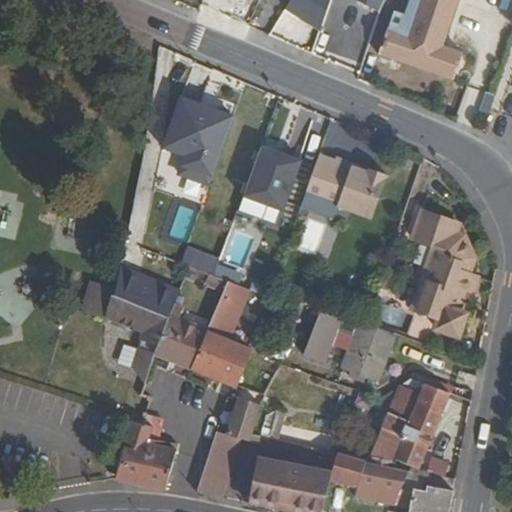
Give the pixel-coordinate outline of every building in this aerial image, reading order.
[(288,0),(282,14),(317,29),(330,0),(288,0)] [(349,0),(379,14),(385,0),(349,0)] [(416,0),(412,13),(393,6),(377,48),(450,75),(465,36),(444,29),(450,11),(454,0),(416,0)] [(454,120),(475,127),(487,94),(467,86),(454,120)] [(233,115),(179,97),(161,149),(181,156),(178,166),(211,178),(233,115)] [(302,163),(259,147),(241,197),(285,212),(302,163)] [(333,157),(316,151),(304,186),(336,199),(334,203),(369,217),(385,172),(366,165),(364,170),(348,163),(350,158),(338,154),(333,157)] [(366,165),(350,158),(348,163),(364,170),(366,165)] [(422,208),(420,214),(454,227),(456,222),(422,208)] [(454,227),(420,214),(411,236),(430,244),(409,297),(436,308),(433,317),(455,326),(463,304),(460,303),(452,300),(459,284),(462,286),(470,264),(467,262),(469,252),(463,235),(453,231),(454,227)] [(220,259),(188,248),(182,265),(214,277),(220,259)] [(154,350),(190,365),(205,328),(167,313),(179,282),(123,259),(117,257),(111,286),(110,291),(109,295),(107,300),(104,308),(104,311),(141,326),(139,335),(156,342),(154,350)] [(478,266),(470,264),(462,286),(466,287),(469,288),(478,266)] [(246,287),(225,278),(205,328),(190,365),(232,382),(247,344),(226,335),(246,287)] [(452,300),(460,303),(466,287),(462,286),(459,284),(452,300)] [(320,301),(306,338),(325,345),(338,308),(320,301)] [(395,336),(358,322),(340,368),(378,382),(395,336)] [(133,375),(144,379),(149,365),(138,361),(133,375)] [(394,395),(370,455),(385,457),(392,457),(393,454),(412,463),(415,464),(446,389),(423,379),(418,392),(413,403),(403,399),(394,395)] [(407,389),(403,399),(413,403),(418,392),(407,389)] [(251,431),(259,403),(259,401),(239,394),(237,395),(226,430),(240,434),(248,437),(251,431)] [(132,409),(130,418),(141,421),(144,413),(132,409)] [(141,421),(130,418),(115,473),(163,486),(175,441),(148,434),(150,424),(141,421)] [(208,456),(197,490),(213,493),(221,495),(240,434),(226,430),(217,427),(208,456)] [(258,455),(246,495),(274,500),(278,480),(292,482),(287,507),(312,511),(318,511),(328,475),(337,443),(331,446),(326,447),(325,447),(318,468),(258,455)] [(355,482),(365,454),(363,454),(355,453),(337,443),(328,475),(355,482)] [(370,455),(365,454),(355,482),(359,483),(397,491),(399,487),(406,468),(385,464),(385,457),(370,455)] [(415,464),(412,463),(410,470),(416,472),(418,465),(415,464)] [(417,480),(413,480),(410,489),(406,511),(446,511),(452,480),(427,469),(424,487),(417,486),(417,480)] [(274,500),(246,495),(244,499),(260,502),(287,507),(292,482),(278,480),(274,500)] [(395,500),(397,491),(359,483),(355,482),(353,492),(395,500)]
